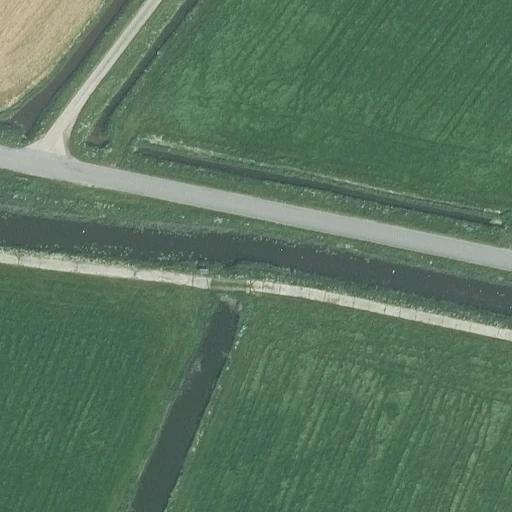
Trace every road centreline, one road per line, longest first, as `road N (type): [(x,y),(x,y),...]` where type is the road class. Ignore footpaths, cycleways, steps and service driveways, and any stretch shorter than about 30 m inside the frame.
road 1 (unclassified): [(511,263),(0,159)]
road 2 (track): [(511,336),(286,291),(0,258)]
